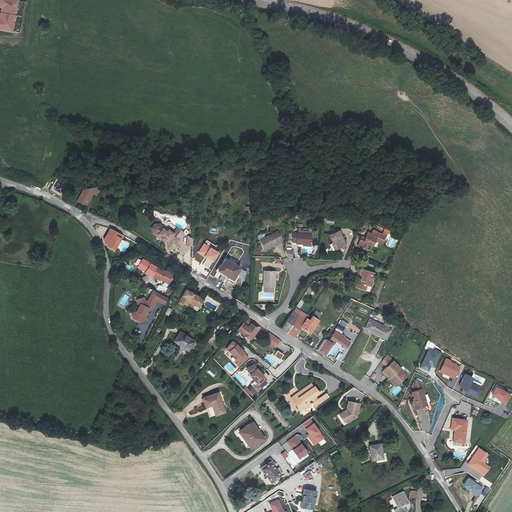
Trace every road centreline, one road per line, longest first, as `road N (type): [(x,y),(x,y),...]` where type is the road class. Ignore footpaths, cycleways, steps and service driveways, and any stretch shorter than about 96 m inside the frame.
road 1 (unclassified): [(84,217),(108,262),(106,322),(230,511)]
road 2 (secondary): [(256,0),(321,17),(427,62),(511,128)]
road 3 (residential): [(264,324),(116,227),(84,217)]
road 4 (residential): [(424,453),(381,398),(264,324)]
